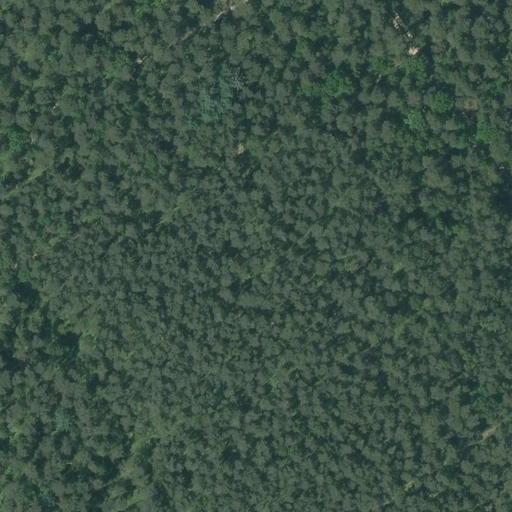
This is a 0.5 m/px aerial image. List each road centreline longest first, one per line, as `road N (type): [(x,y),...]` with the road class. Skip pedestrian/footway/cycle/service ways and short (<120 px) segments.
road 1 (track): [(0,271),(411,53)]
road 2 (track): [(251,0),(0,133)]
road 3 (track): [(511,199),(388,19)]
road 4 (track): [(511,423),(380,511)]
